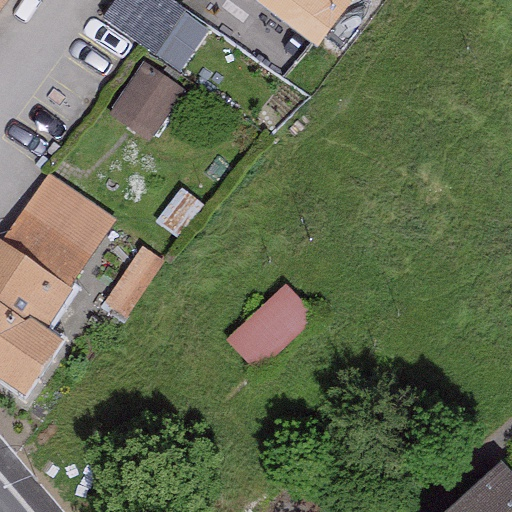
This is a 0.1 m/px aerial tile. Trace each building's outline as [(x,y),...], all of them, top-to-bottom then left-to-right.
[(0,0),(0,11),(8,0),(0,0)] [(181,17),(154,0),(122,0),(107,25),(157,56),(181,17)] [(352,5),(345,0),(255,0),(254,2),(322,49),(352,5)] [(183,94),(141,68),(112,115),(155,141),(183,94)] [(119,227),(50,183),(9,247),(0,240),(0,374),(36,397),(72,341),(54,329),(119,227)] [(232,345),(260,375),(314,325),(286,295),(232,345)] [(511,511),(511,479),(504,472),(465,511),(511,511)]
